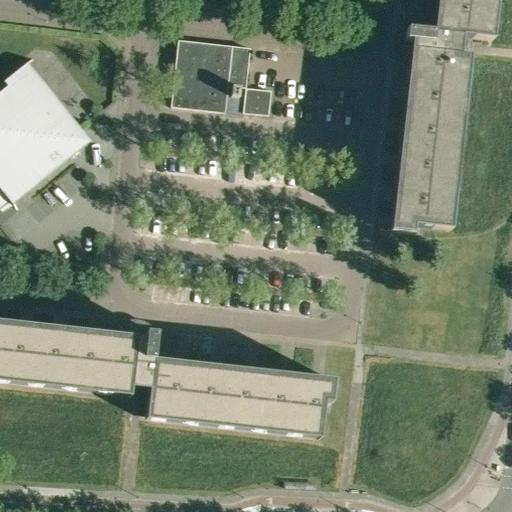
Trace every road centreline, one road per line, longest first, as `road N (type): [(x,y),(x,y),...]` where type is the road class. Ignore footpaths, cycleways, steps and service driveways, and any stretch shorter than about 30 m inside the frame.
road 1 (residential): [(117,312),(350,336),(379,44)]
road 2 (residential): [(117,312),(146,22)]
road 3 (residential): [(146,22),(379,44)]
road 4 (residential): [(0,7),(146,22)]
